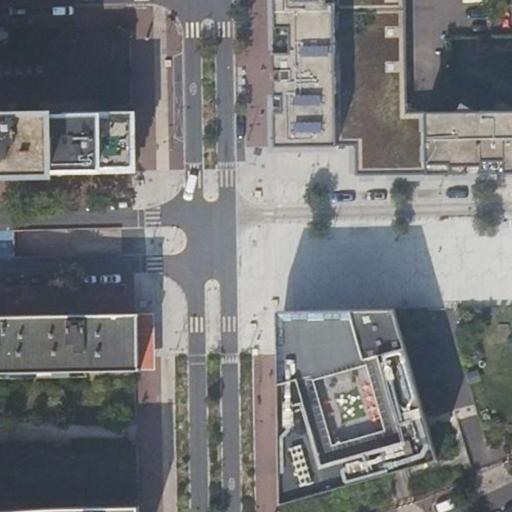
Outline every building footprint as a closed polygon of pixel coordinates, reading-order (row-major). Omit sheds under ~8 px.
[(273,0),(276,146),(357,146),(357,178),(511,174),(511,112),(408,114),(405,0),(273,0)] [(0,114),(0,173),(31,172),(31,173),(95,172),(95,171),(107,171),(107,164),(110,164),(110,152),(111,152),(111,131),(110,131),(110,119),(106,119),(106,113),(94,114),(94,112),(30,113),(30,114),(0,114)] [(279,359),(281,504),(438,461),(396,310),(327,311),(279,359)] [(0,372),(135,369),(134,368),(134,361),(139,361),(138,322),(133,322),(133,313),(134,313),(134,312),(133,312),(0,314),(0,372)] [(138,315),(138,322),(147,322),(148,360),(139,361),(139,368),(139,369),(155,368),(154,313),(138,313),(138,315)] [(147,322),(138,322),(139,361),(148,360),(147,322)]
